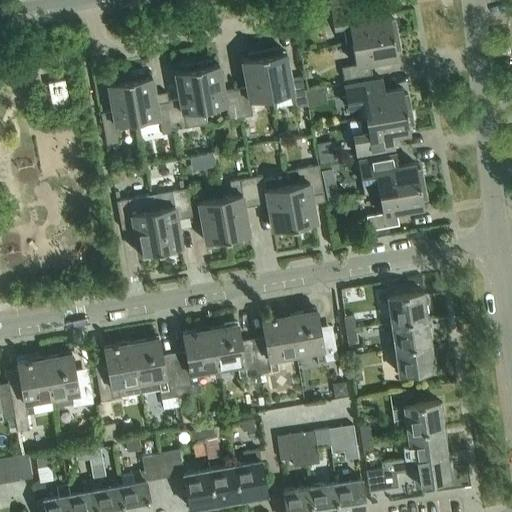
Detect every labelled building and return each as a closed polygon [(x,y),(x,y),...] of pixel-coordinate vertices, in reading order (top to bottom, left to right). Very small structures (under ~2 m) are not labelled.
[(358,2),(330,7),(333,23),(342,22),(346,43),(351,42),(397,34),(394,19),(389,20),(388,13),(361,18),(358,2)] [(397,34),(351,42),(355,64),(341,66),(343,79),(371,74),(369,62),(396,57),(395,50),(400,49),(397,34)] [(271,96),(272,96),(274,107),(294,103),(295,107),(307,105),(304,89),(302,76),(290,78),(285,51),(278,53),(277,48),(262,51),(271,96)] [(246,86),(234,88),(240,117),(252,114),(249,100),(271,96),(262,51),(247,53),(248,58),(241,59),(246,86)] [(210,60),(195,63),(203,108),(225,104),(228,119),(240,117),(234,88),(223,90),(218,63),(211,65),(210,60)] [(167,100),(172,129),(193,125),(206,123),(203,108),(195,63),(180,65),(181,70),(174,71),(179,98),(167,100)] [(128,75),(137,126),(159,122),(161,134),(173,131),(172,129),(167,100),(156,103),(151,76),(144,77),(143,72),(128,75)] [(116,130),(137,126),(128,75),(113,78),(114,82),(107,84),(112,110),(100,113),(106,144),(118,141),(116,130)] [(65,79),(48,82),(53,106),(69,103),(65,79)] [(359,118),(410,109),(408,94),(403,94),(402,88),(375,92),(372,81),(344,86),(348,106),(356,105),(359,118)] [(359,118),(361,130),(352,131),(356,153),(385,148),(382,136),(410,131),(408,125),(413,124),(410,109),(359,118)] [(212,153),(200,155),(203,168),(214,166),(212,153)] [(376,178),(378,191),(424,183),(421,168),(416,169),(415,162),(388,167),(386,155),(358,160),(361,181),(376,178)] [(299,182),(287,185),(295,230),(310,227),(309,223),(316,221),(311,194),(323,192),(318,164),(296,168),(299,182)] [(331,168),(321,171),(323,180),(333,178),(331,168)] [(280,233),(295,230),(287,185),(265,188),(262,174),(250,176),(255,204),(267,202),(272,229),(279,228),(280,233)] [(250,176),(238,178),(229,180),(231,195),(219,197),(227,242),(243,239),(242,235),(249,233),(244,206),(255,204),(250,176)] [(424,183),(378,191),(382,212),(366,215),(368,229),(398,223),(396,211),(423,206),(422,199),(426,198),(424,183)] [(195,186),(183,188),(188,216),(200,214),(205,241),(212,240),(212,245),(227,242),(219,197),(198,201),(195,186)] [(183,188),(171,190),(151,194),(154,209),(152,209),(160,254),(175,251),(175,247),(181,245),(177,218),(188,216),(183,188)] [(144,252),(145,257),(160,254),(152,209),(149,194),(116,200),(121,228),(133,226),(138,253),(144,252)] [(388,294),(391,320),(427,315),(423,289),(388,294)] [(318,306),(290,311),(296,351),(317,347),(319,359),(339,355),(334,329),(322,331),(318,306)] [(267,341),(255,344),(260,370),(280,366),(278,354),(296,351),(290,311),(263,316),(267,341)] [(345,327),(354,326),(352,314),(344,315),(345,327)] [(430,341),(427,315),(391,320),(395,346),(430,341)] [(211,325),(218,365),(238,361),(240,373),(260,370),(255,344),(243,346),(239,320),(211,325)] [(177,358),(183,395),(203,391),(199,369),(218,365),(211,325),(183,330),(188,356),(177,358)] [(354,326),(345,327),(347,340),(356,339),(354,326)] [(160,335),(132,340),(142,391),(159,388),(161,399),(183,395),(177,358),(165,360),(160,335)] [(142,391),(132,340),(105,345),(109,370),(97,373),(101,399),(142,391)] [(430,341),(395,346),(399,372),(434,367),(430,341)] [(45,356),(54,404),(74,401),(75,403),(95,400),(90,374),(76,376),(72,351),(45,356)] [(54,404),(45,356),(18,361),(22,386),(11,388),(15,414),(14,415),(17,429),(37,426),(34,411),(36,411),(36,408),(54,404)] [(361,366),(351,367),(353,379),(363,377),(361,366)] [(337,383),(333,388),(334,395),(346,393),(345,382),(337,383)] [(0,417),(14,415),(15,414),(11,388),(0,389),(0,417)] [(412,388),(401,390),(403,404),(414,403),(412,388)] [(403,404),(407,430),(442,425),(438,399),(414,403),(403,404)] [(240,420),(242,429),(255,427),(253,417),(240,420)] [(101,424),(104,439),(117,436),(114,422),(101,424)] [(340,425),(343,449),(344,458),(357,456),(353,423),(340,425)] [(361,437),(371,435),(369,424),(359,425),(361,437)] [(201,427),(202,437),(216,434),(214,425),(201,427)] [(343,449),(340,425),(328,427),(331,450),(343,449)] [(445,451),(442,425),(407,430),(411,456),(445,451)] [(202,437),(201,427),(189,429),(191,439),(202,437)] [(300,431),(305,463),(319,461),(314,429),(300,431)] [(289,432),(292,456),(293,465),(305,463),(300,431),(289,432)] [(292,456),(289,432),(277,434),(280,458),(292,456)] [(371,435),(361,437),(363,451),(373,449),(371,435)] [(125,441),(127,450),(140,448),(138,439),(125,441)] [(202,443),(193,444),(195,456),(205,454),(204,444),(202,444),(202,443)] [(86,448),(87,458),(101,455),(100,446),(86,448)] [(87,458),(86,448),(75,450),(76,459),(87,458)] [(266,493),(259,457),(257,448),(242,451),(244,460),(233,462),(239,498),(266,493)] [(165,451),(169,475),(182,473),(182,472),(177,449),(165,451)] [(152,453),(157,477),(169,475),(165,451),(152,453)] [(445,451),(411,456),(381,460),(383,474),(413,469),(415,482),(449,477),(445,451)] [(27,452),(14,455),(18,478),(31,476),(27,452)] [(143,470),(144,480),(157,477),(152,453),(140,456),(143,470)] [(14,455),(1,457),(6,480),(18,478),(14,455)] [(48,455),(36,457),(37,466),(50,464),(48,455)] [(233,462),(208,467),(215,502),(239,498),(233,462)] [(182,473),(189,507),(215,502),(208,467),(182,472),(182,473)] [(149,511),(144,480),(143,470),(132,472),(118,474),(120,483),(118,483),(123,511),(149,511)] [(333,480),(338,511),(364,511),(365,511),(359,476),(333,480)] [(33,480),(36,494),(46,493),(44,478),(33,480)] [(71,511),(97,511),(91,478),(81,480),(83,489),(70,492),(68,482),(66,483),(71,511)] [(123,511),(118,483),(95,487),(93,478),(91,478),(97,511),(123,511)] [(338,511),(333,480),(308,484),(312,511),(338,511)] [(71,511),(66,483),(56,484),(58,494),(42,497),(44,511),(71,511)] [(285,511),(312,511),(308,484),(282,487),(285,511)]
